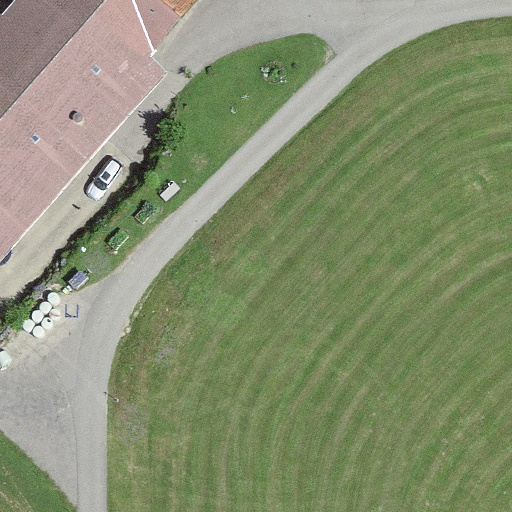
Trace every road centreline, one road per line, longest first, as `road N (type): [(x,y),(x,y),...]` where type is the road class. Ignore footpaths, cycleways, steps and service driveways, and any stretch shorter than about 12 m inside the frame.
road 1 (unclassified): [(511,1),(444,10),(384,34),(336,71),(131,280),(104,323),(96,369),(92,511)]
road 2 (track): [(271,6),(207,43),(0,286)]
